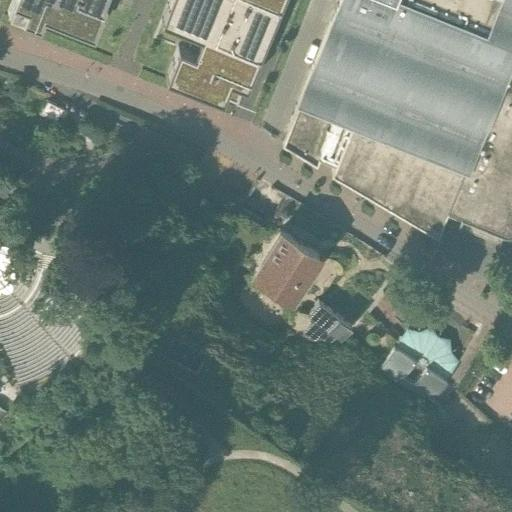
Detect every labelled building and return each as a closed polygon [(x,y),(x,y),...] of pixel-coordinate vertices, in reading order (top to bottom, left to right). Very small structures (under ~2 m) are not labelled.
[(11,0),(7,10),(39,23),(44,13),(93,33),(106,0),(105,0),(11,0)] [(165,74),(236,103),(278,0),(167,0),(153,36),(177,46),(165,74)] [(511,0),(334,0),(296,96),(300,97),(282,142),(316,163),(319,157),(334,163),(331,172),(437,235),(447,212),(460,217),(458,224),(493,238),(496,238),(501,236),(504,233),(506,233),(508,234),(510,233),(511,232),(511,0)] [(47,101),(40,115),(56,123),(59,117),(64,119),(68,112),(47,101)] [(1,179),(0,180),(0,197),(4,198),(8,195),(6,192),(9,189),(1,179)] [(318,253),(280,229),(255,270),(293,293),(318,253)] [(11,244),(0,245),(0,283),(16,281),(11,244)] [(388,294),(373,307),(385,320),(400,308),(388,294)] [(330,347),(338,336),(342,339),(351,324),(318,299),(308,314),(314,318),(301,335),(311,342),(322,341),(330,347)] [(401,336),(390,353),(379,373),(430,405),(447,378),(446,377),(452,368),(449,367),(454,359),(447,351),(446,340),(436,337),(429,329),(419,333),(408,330),(403,338),(401,336)]
